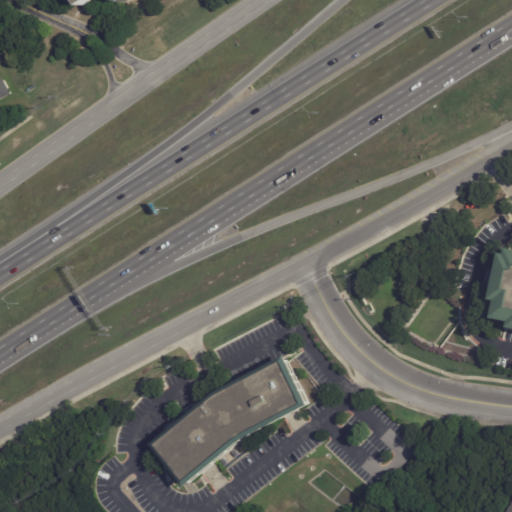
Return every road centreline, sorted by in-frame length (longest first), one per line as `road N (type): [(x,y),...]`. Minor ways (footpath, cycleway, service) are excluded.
road 1 (motorway): [(100,296),(511,29)]
road 2 (motorway): [(428,0),(18,262)]
road 3 (motorway): [(100,296),(381,185),(511,122)]
road 4 (motorway): [(341,0),(18,262)]
road 5 (secondary): [(0,425),(304,263)]
road 6 (secondary): [(268,0),(0,187)]
road 7 (tertiary): [(511,404),(438,395),(385,372),(344,333),(304,263)]
road 8 (secondary): [(304,263),(511,149)]
